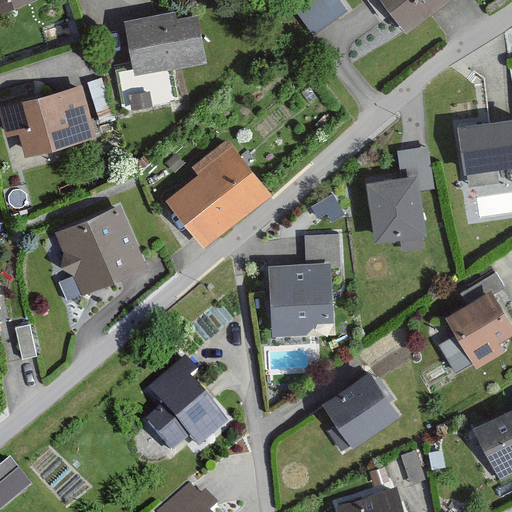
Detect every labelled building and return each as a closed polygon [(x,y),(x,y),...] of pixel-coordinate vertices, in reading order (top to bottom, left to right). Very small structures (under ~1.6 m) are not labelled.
[(0,0),(0,12),(34,1),(33,0),(0,0)] [(345,12),(335,0),(303,0),(290,11),(311,38),(345,12)] [(451,0),(377,0),(404,35),(451,0)] [(170,21),(169,13),(122,21),(132,78),(202,66),(194,17),(170,21)] [(110,118),(99,79),(86,83),(97,122),(110,118)] [(75,87),(0,108),(0,125),(4,138),(16,135),(23,158),(89,139),(75,87)] [(151,111),(147,93),(128,96),(131,115),(151,111)] [(511,168),(511,120),(456,127),(462,175),(465,175),(467,187),(496,184),(494,170),(511,168)] [(238,156),(224,139),(189,168),(195,176),(164,202),(203,249),(267,196),(236,157),(238,156)] [(396,153),(399,179),(363,183),(372,245),(399,241),(401,251),(419,249),(418,237),(424,236),(418,193),(431,191),(425,149),(396,153)] [(183,165),(174,154),(163,163),(172,174),(183,165)] [(142,268),(114,206),(51,234),(60,254),(58,269),(71,277),(80,297),(142,268)] [(304,336),(314,324),(329,323),(327,269),(336,268),(335,237),(302,238),(303,264),(266,266),(269,337),(304,336)] [(503,355),(497,344),(511,335),(511,333),(491,295),(500,290),(492,277),(457,296),(463,306),(442,318),(452,337),(437,346),(453,374),(469,365),(473,372),(503,355)] [(27,326),(13,329),(20,360),(33,357),(27,326)] [(193,375),(180,360),(142,391),(158,409),(142,422),(170,455),(186,442),(193,450),(223,425),(186,381),(193,375)] [(396,419),(365,373),(319,405),(334,428),(326,433),(339,452),(347,446),(350,450),(396,419)] [(511,408),(472,430),(500,483),(511,476),(511,408)] [(424,479),(415,452),(398,457),(407,485),(424,479)] [(0,507),(0,508),(34,483),(12,455),(0,464),(0,507)] [(207,511),(212,507),(190,482),(155,511),(207,511)] [(400,511),(393,490),(332,511),(400,511)]
